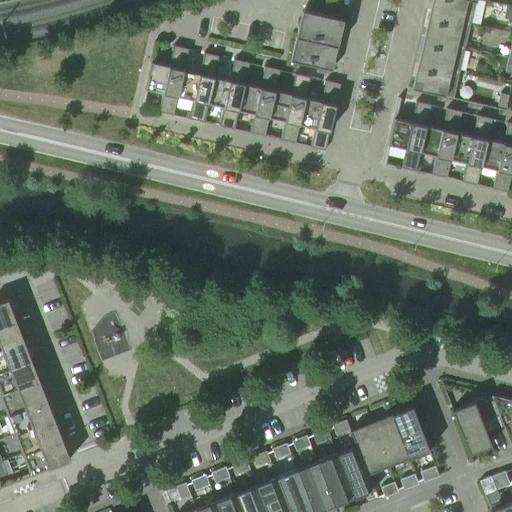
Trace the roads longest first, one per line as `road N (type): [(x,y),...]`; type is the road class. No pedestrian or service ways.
road 1 (secondary): [(346,218),(0,138)]
road 2 (residential): [(136,462),(414,355)]
road 3 (residential): [(100,476),(19,267),(0,275)]
road 4 (residential): [(357,170),(136,118)]
road 5 (residential): [(357,170),(383,150),(416,0)]
road 6 (residential): [(369,0),(342,143),(357,170)]
road 7 (secondary): [(511,257),(346,218)]
road 8 (residential): [(511,205),(357,170)]
road 9 (residential): [(414,355),(461,481)]
